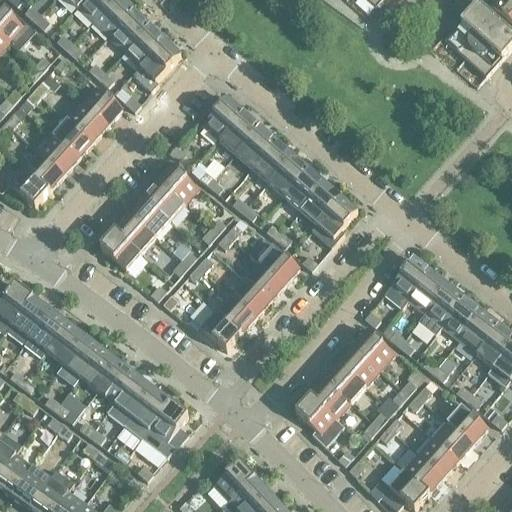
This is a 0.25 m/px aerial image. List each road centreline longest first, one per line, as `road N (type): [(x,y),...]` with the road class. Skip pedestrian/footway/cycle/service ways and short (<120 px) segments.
road 1 (residential): [(32,260),(210,52)]
road 2 (residential): [(243,423),(412,224)]
road 3 (residential): [(396,210),(225,405)]
road 4 (residential): [(210,52),(396,210)]
road 5 (residential): [(225,405),(32,260)]
road 6 (residential): [(340,511),(243,423)]
road 7 (residential): [(412,224),(511,303)]
